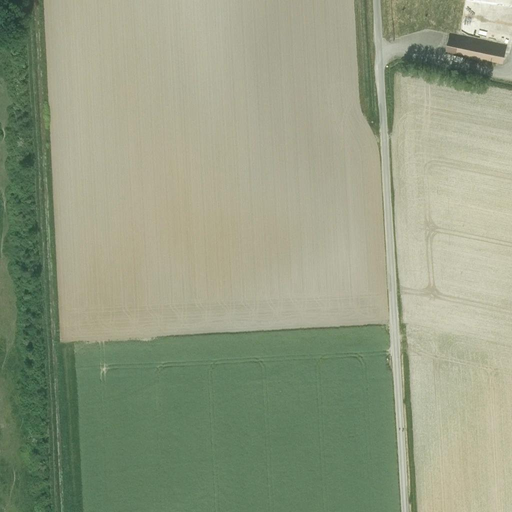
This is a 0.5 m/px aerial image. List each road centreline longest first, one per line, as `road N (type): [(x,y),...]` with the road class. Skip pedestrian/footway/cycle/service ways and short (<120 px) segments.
road 1 (track): [(25,0),(53,511)]
road 2 (unclassified): [(375,0),(403,511)]
